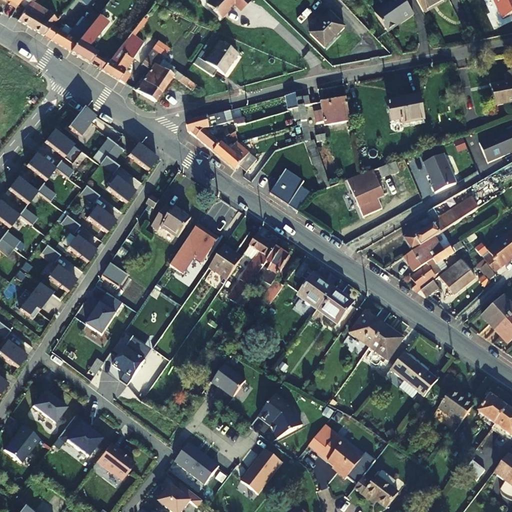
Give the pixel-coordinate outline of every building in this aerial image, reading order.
[(5,0),(9,2),(7,4),(15,9),(23,0),(5,0)] [(138,26),(155,4),(151,0),(108,0),(107,2),(138,26)] [(218,0),(211,9),(217,15),(219,17),(225,23),(233,14),(232,13),(237,8),(245,16),(254,6),(248,0),(218,0)] [(443,0),(414,0),(423,15),(445,2),(443,0)] [(511,0),(493,0),(503,20),(511,15),(511,0)] [(377,19),(386,32),(399,23),(400,24),(413,15),(402,1),(377,19)] [(114,49),(116,51),(123,43),(126,39),(127,39),(131,34),(138,26),(107,2),(97,16),(70,52),(101,70),(111,56),(107,53),(103,58),(93,51),(97,45),(95,43),(108,26),(122,36),(116,45),(116,46),(114,49)] [(70,52),(97,16),(88,9),(71,31),(64,26),(60,32),(51,27),(43,36),(70,52)] [(19,21),(43,36),(51,27),(57,20),(51,15),(53,13),(50,10),(41,21),(24,10),(18,20),(19,21)] [(342,28),(328,13),(307,34),(323,50),(334,39),(332,38),(342,28)] [(123,43),(116,51),(113,55),(113,54),(111,56),(101,70),(117,80),(144,44),(131,34),(127,39),(126,39),(123,43)] [(240,58),(222,43),(205,63),(203,61),(198,67),(213,78),(217,72),(224,77),(240,58)] [(142,65),(152,51),(146,46),(136,60),(142,65)] [(152,51),(142,65),(149,70),(159,56),(152,51)] [(161,70),(157,67),(153,64),(147,73),(166,85),(171,77),(172,76),(162,69),(161,70)] [(171,77),(178,82),(182,77),(180,75),(174,72),(172,76),(171,77)] [(511,101),(511,72),(510,73),(511,84),(493,88),(496,105),(511,101)] [(147,73),(141,82),(143,83),(160,93),(166,85),(147,73)] [(178,82),(185,87),(189,81),(182,77),(178,82)] [(189,81),(185,87),(192,91),(193,90),(195,86),(189,81)] [(141,82),(135,91),(154,102),(160,93),(143,83),(141,82)] [(213,95),(220,93),(217,86),(211,88),(213,95)] [(287,112),(297,109),(295,100),(294,93),(284,96),(287,112)] [(419,96),(387,103),(391,123),(401,121),(402,124),(424,120),(419,96)] [(321,191),(329,188),(312,141),(309,142),(303,107),(308,105),(307,97),(295,100),(297,109),(303,142),(312,168),(321,191)] [(349,121),(345,98),(319,103),(320,111),(314,112),(316,124),(322,123),(323,126),(349,121)] [(77,116),(68,128),(80,137),(95,118),(82,109),(77,116)] [(227,123),(224,112),(187,123),(186,126),(187,131),(188,132),(195,138),(202,130),(203,130),(210,128),(227,123)] [(210,128),(211,133),(228,128),(230,135),(235,132),(233,127),(232,121),(227,123),(210,128)] [(511,152),(511,128),(479,143),(488,163),(511,152)] [(220,144),(203,130),(202,130),(195,138),(213,152),(220,144)] [(53,132),(43,144),(63,159),(72,147),(62,139),(53,132)] [(234,150),(232,147),(228,151),(223,147),(237,139),(235,132),(230,135),(226,138),(222,141),(220,144),(213,152),(236,171),(239,167),(248,154),(237,146),(234,150)] [(107,140),(97,152),(105,158),(115,145),(106,138),(106,139),(107,140)] [(157,160),(137,144),(128,156),(147,172),(157,160)] [(123,153),(124,152),(115,145),(105,158),(112,164),(112,163),(113,163),(122,152),(123,153)] [(248,154),(239,167),(246,172),(256,158),(249,153),(248,154)] [(35,155),(25,167),(45,182),(54,170),(35,155)] [(455,184),(442,155),(422,163),(432,185),(431,186),(434,193),(455,184)] [(105,158),(99,165),(100,165),(112,175),(111,176),(111,177),(118,168),(113,163),(112,163),(112,164),(105,158)] [(60,162),(54,170),(67,180),(73,173),(60,162)] [(394,163),(378,169),(382,178),(398,172),(394,163)] [(372,172),(382,194),(387,192),(382,178),(378,169),(372,172)] [(286,170),(270,194),(297,212),(311,194),(301,187),(304,182),(286,170)] [(359,177),(345,182),(363,216),(381,208),(376,198),(382,194),(372,172),(359,177)] [(135,193),(115,177),(105,190),(125,205),(135,193)] [(17,179),(7,191),(27,206),(36,194),(17,179)] [(42,186),(36,194),(49,203),(55,196),(42,186)] [(86,187),(80,195),(93,205),(99,197),(86,187)] [(157,207),(161,200),(154,195),(149,202),(157,207)] [(451,211),(458,222),(477,210),(469,199),(451,211)] [(0,203),(0,223),(9,230),(18,218),(18,217),(3,206),(0,203)] [(152,226),(156,228),(169,207),(166,205),(152,226)] [(115,222),(95,207),(86,219),(106,235),(115,222)] [(169,207),(156,228),(159,231),(162,226),(179,237),(192,218),(174,207),(173,209),(169,207)] [(37,220),(23,210),(18,217),(31,227),(37,220)] [(403,238),(412,252),(443,232),(447,230),(458,222),(451,211),(440,218),(441,220),(426,230),(424,228),(421,227),(403,238)] [(66,217),(60,225),(74,235),(79,227),(66,217)] [(198,224),(171,265),(184,274),(195,258),(203,263),(220,238),(210,231),(208,233),(206,232),(208,230),(198,224)] [(413,272),(425,264),(449,248),(452,246),(443,232),(412,252),(403,257),(413,272)] [(19,243),(6,233),(0,241),(13,251),(19,243)] [(511,258),(511,233),(487,251),(500,268),(511,258)] [(95,253),(76,237),(66,249),(86,265),(95,253)] [(245,292),(265,262),(274,249),(256,237),(249,247),(259,253),(233,292),(231,294),(239,300),(242,295),(245,292)] [(0,241),(0,240),(0,252),(7,258),(13,251),(0,241)] [(209,268),(227,280),(241,258),(223,246),(209,268)] [(47,247),(41,254),(54,264),(60,257),(47,247)] [(449,248),(425,264),(426,265),(409,277),(418,290),(435,277),(434,276),(440,272),(435,265),(452,253),(449,248)] [(274,249),(265,262),(270,265),(267,269),(263,267),(260,272),(264,275),(261,280),(263,281),(270,286),(267,291),(262,300),(269,304),(273,299),(282,287),(273,281),(288,258),(274,249)] [(460,260),(438,277),(452,295),(474,278),(460,260)] [(111,262),(103,275),(120,286),(128,273),(111,262)] [(393,264),(384,270),(387,272),(395,267),(393,264)] [(76,282),(56,267),(47,279),(67,294),(76,282)] [(298,296),(317,311),(332,290),(312,276),(298,296)] [(270,286),(263,281),(260,286),(267,291),(270,286)] [(432,282),(417,293),(424,298),(437,288),(432,282)] [(52,295),(38,285),(19,311),(32,321),(52,295)] [(332,290),(317,311),(336,325),(350,307),(339,298),(340,296),(332,290)] [(236,305),(241,309),(250,295),(245,292),(242,295),(239,300),(236,305)] [(493,331),(511,314),(511,307),(502,297),(480,317),(493,331)] [(117,313),(101,303),(97,311),(98,312),(95,316),(94,315),(88,324),(104,335),(117,313)] [(369,349),(385,326),(365,312),(350,335),(369,349)] [(511,314),(493,331),(506,345),(511,339),(511,314)] [(0,336),(4,340),(10,332),(5,328),(0,324),(0,336)] [(385,326),(369,349),(386,361),(403,339),(385,326)] [(131,338),(125,346),(145,360),(151,352),(131,338)] [(7,342),(0,350),(0,356),(17,370),(26,358),(7,342)] [(120,380),(128,385),(145,360),(125,346),(113,364),(120,370),(121,368),(126,371),(120,380)] [(87,370),(92,361),(75,352),(70,361),(87,370)] [(423,400),(436,383),(402,356),(388,373),(423,400)] [(98,375),(105,364),(99,360),(92,371),(98,375)] [(223,365),(210,382),(217,387),(218,387),(232,397),(244,381),(223,365)] [(463,418),(471,408),(448,392),(436,409),(458,425),(463,418)] [(54,424),(65,410),(43,393),(32,408),(54,424)] [(275,396),(259,417),(271,427),(278,440),(302,427),(296,416),(292,418),(289,412),(285,410),(288,406),(275,396)] [(493,424),(505,408),(488,396),(476,412),(493,424)] [(293,409),(288,406),(285,410),(289,412),(292,418),(296,416),(293,409)] [(511,413),(505,408),(493,424),(510,436),(511,433),(511,413)] [(88,427),(75,417),(58,439),(64,445),(66,442),(87,458),(101,441),(86,429),(88,427)] [(21,465),(39,441),(22,428),(16,436),(16,437),(12,442),(11,442),(4,451),(21,465)] [(345,443),(337,436),(320,457),(339,473),(337,475),(345,481),(361,462),(342,446),(345,443)] [(110,445),(97,463),(122,482),(135,465),(127,459),(125,459),(121,456),(122,454),(110,445)] [(183,453),(175,463),(205,487),(219,468),(204,456),(203,458),(199,454),(199,453),(189,445),(183,453)] [(262,456),(241,483),(258,496),(279,469),(262,456)] [(511,462),(505,457),(492,475),(511,490),(511,462)] [(351,490),(368,502),(370,500),(376,504),(384,510),(395,494),(388,489),(391,485),(389,481),(380,475),(377,475),(374,479),(373,478),(369,483),(361,477),(351,490)] [(203,503),(181,486),(176,493),(171,489),(160,504),(169,511),(183,511),(190,504),(197,509),(203,503)]
